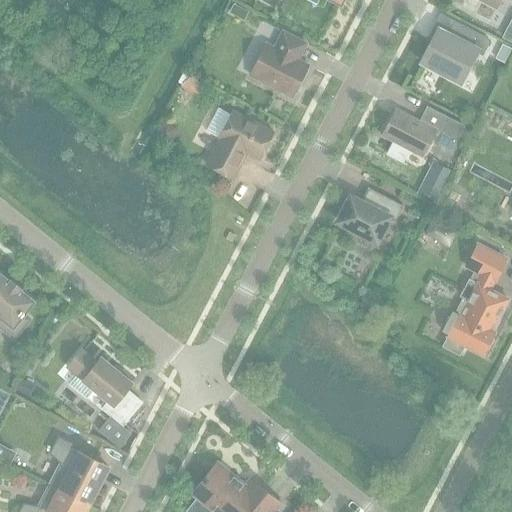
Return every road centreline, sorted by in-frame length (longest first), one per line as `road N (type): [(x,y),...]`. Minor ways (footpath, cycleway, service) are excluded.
road 1 (residential): [(399,0),(202,373)]
road 2 (residential): [(202,373),(0,214)]
road 3 (residential): [(368,511),(202,373)]
road 4 (residential): [(129,511),(202,373)]
road 5 (residential): [(511,380),(443,511)]
